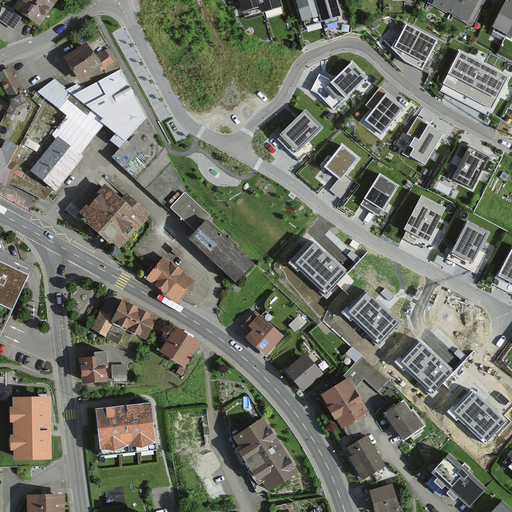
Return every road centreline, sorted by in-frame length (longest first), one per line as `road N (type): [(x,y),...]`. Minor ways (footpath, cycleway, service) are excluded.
road 1 (secondary): [(67,250),(247,360),(307,429),(344,511)]
road 2 (residential): [(233,148),(301,59),(345,42),(364,46),(419,93),(511,146)]
road 3 (residential): [(233,148),(373,239),(511,314)]
road 4 (tertiary): [(75,467),(55,287),(67,250)]
road 5 (residential): [(117,0),(181,117),(233,148)]
